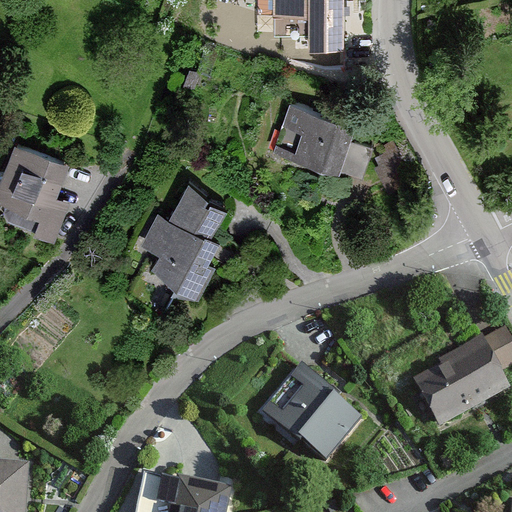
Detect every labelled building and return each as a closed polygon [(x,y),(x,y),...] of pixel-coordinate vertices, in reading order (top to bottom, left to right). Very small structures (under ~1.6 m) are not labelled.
[(272,0),(272,9),(263,9),(263,30),(307,30),(306,0),(272,0)] [(339,0),(306,0),(307,30),(307,44),(339,44),(339,0)] [(353,121),(289,99),(273,145),(337,167),(348,137),(353,121)] [(372,145),(348,137),(337,167),(361,175),(372,145)] [(67,160),(15,141),(0,182),(0,197),(8,200),(5,207),(7,217),(31,226),(30,228),(53,237),(67,199),(55,194),(67,160)] [(173,287),(195,299),(210,270),(225,278),(236,257),(242,246),(211,230),(224,206),(188,179),(169,215),(158,209),(142,240),(159,249),(152,264),(145,261),(128,292),(162,309),(173,287)] [(414,382),(439,427),(508,389),(480,338),(439,360),(443,366),(414,382)] [(325,460),(361,419),(302,367),(263,410),(296,439),(298,436),(325,460)] [(27,464),(0,461),(0,511),(23,511),(24,501),(27,464)] [(223,511),(227,489),(145,474),(138,511),(223,511)]
